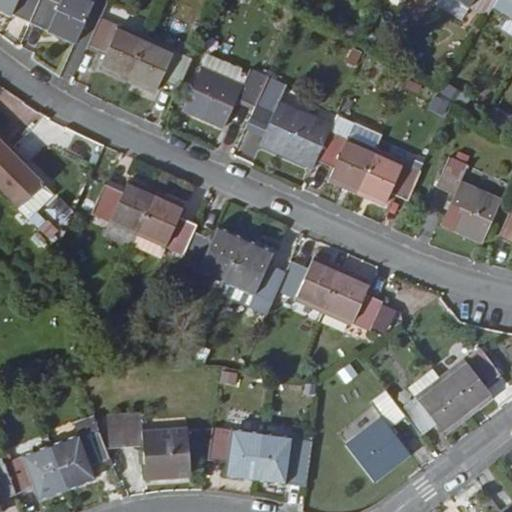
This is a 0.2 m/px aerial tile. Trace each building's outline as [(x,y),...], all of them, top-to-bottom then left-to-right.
[(0,0),(0,7),(26,18),(33,0),(0,0)] [(33,0),(26,18),(72,38),(88,0),(33,0)] [(463,0),(462,0),(432,0),(456,13),(463,0)] [(462,0),(463,0),(481,11),(487,1),(487,0),(462,0)] [(511,0),(487,0),(487,1),(503,10),(511,15),(511,0)] [(496,23),(511,32),(511,15),(503,10),(496,23)] [(102,67),(129,79),(147,38),(102,18),(89,47),(107,55),(102,67)] [(161,79),(180,88),(193,58),(147,38),(129,79),(156,91),(161,79)] [(197,64),(236,81),(236,67),(203,52),(197,64)] [(219,123),(231,97),(250,106),(263,76),(244,68),(237,82),(236,81),(197,64),(179,105),(219,123)] [(312,156),(326,126),(327,122),(274,98),(281,84),(263,76),(250,106),(268,114),(261,132),(258,139),(298,157),(301,151),(312,156)] [(268,114),(250,106),(242,124),(261,132),(268,114)] [(325,175),(354,187),(372,146),(326,126),(312,156),(330,163),(325,175)] [(0,152),(8,144),(0,135),(0,152)] [(19,154),(8,144),(0,152),(0,190),(14,204),(39,179),(16,157),(19,154)] [(386,188),(405,196),(418,166),(372,146),(354,187),(381,199),(386,188)] [(497,196),(456,178),(462,164),(444,156),(431,185),(449,193),(444,207),(439,218),(479,237),(497,196)] [(135,230),(153,189),(125,177),(120,189),(103,181),(90,210),(108,219),(135,230)] [(444,207),(449,193),(431,185),(425,199),(444,207)] [(177,257),(190,228),(193,221),(175,213),(180,201),(153,189),(135,230),(130,241),(175,261),(177,257)] [(511,239),(511,205),(508,204),(495,233),(511,239)] [(42,213),(33,221),(48,237),(57,229),(42,213)] [(129,244),(130,241),(135,230),(108,219),(102,232),(129,244)] [(177,257),(223,278),(242,236),(214,224),(208,236),(190,228),(177,257)] [(242,236),(223,278),(269,298),(275,286),(283,268),(263,260),(269,248),(242,236)] [(275,286),(320,306),(338,266),(310,254),(306,265),(288,257),(283,268),(275,286)] [(338,266),(320,306),(366,326),(379,297),(360,289),(365,278),(338,266)] [(491,392),(483,381),(499,368),(479,343),(440,374),(468,409),(491,392)] [(416,392),(440,374),(431,362),(407,381),(416,392)] [(416,392),(400,405),(408,415),(420,430),(435,418),(443,428),(468,409),(440,374),(416,392)] [(392,427),(408,415),(400,405),(387,388),(372,400),(381,413),(346,441),(372,477),(408,449),(392,427)] [(110,446),(143,445),(145,472),(189,468),(186,425),(140,428),(139,413),(109,415),(110,446)] [(225,469),(256,473),(261,428),(211,422),(207,454),(227,457),(225,469)] [(97,423),(52,440),(67,482),(95,472),(90,461),(109,454),(97,423)] [(256,473),(305,480),(311,435),(261,428),(256,473)] [(38,493),(67,482),(52,440),(4,458),(15,488),(34,482),(38,493)] [(0,506),(0,493),(15,488),(4,458),(0,459),(0,507),(0,508),(0,506)]
